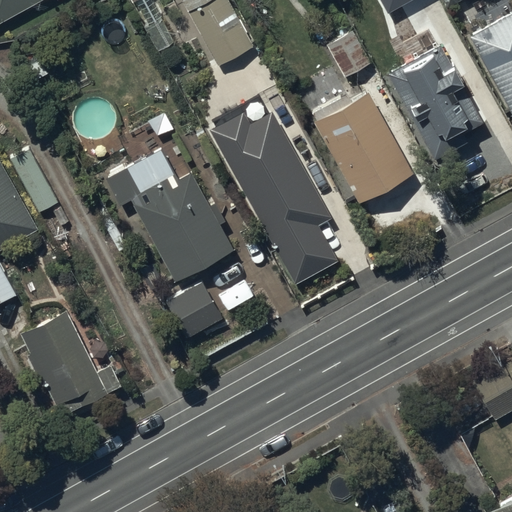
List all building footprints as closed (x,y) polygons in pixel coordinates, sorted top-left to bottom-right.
[(0,0),(0,15),(28,0),(0,0)] [(234,0),(185,0),(217,58),(255,38),(234,0)] [(382,0),(388,9),(404,0),(382,0)] [(511,2),(468,26),(511,106),(511,105),(511,2)] [(351,21),(325,35),(344,69),(370,54),(351,21)] [(403,54),(387,63),(432,150),(466,133),(461,124),(482,113),(461,71),(463,70),(454,51),(441,58),(426,28),(397,43),(403,54)] [(316,109),(313,111),(358,194),(413,163),(367,81),(342,95),(339,90),(313,104),(316,109)] [(243,105),(209,124),(296,278),(337,254),(323,229),(325,228),(319,218),(331,212),(272,105),(251,118),(243,105)] [(161,141),(105,171),(119,197),(130,191),(172,271),(232,240),(219,214),(223,212),(215,197),(210,199),(191,162),(176,170),(161,141)] [(57,196),(27,142),(8,152),(38,206),(57,196)] [(0,153),(0,242),(37,222),(0,153)] [(0,299),(16,290),(0,259),(0,299)] [(202,275),(165,294),(185,330),(221,311),(202,275)] [(66,302),(19,325),(30,346),(26,348),(41,377),(45,375),(61,407),(120,377),(110,357),(96,363),(66,302)] [(511,359),(507,350),(470,372),(493,412),(511,401),(511,359)] [(511,511),(511,487),(486,503),(490,511),(511,511)]
